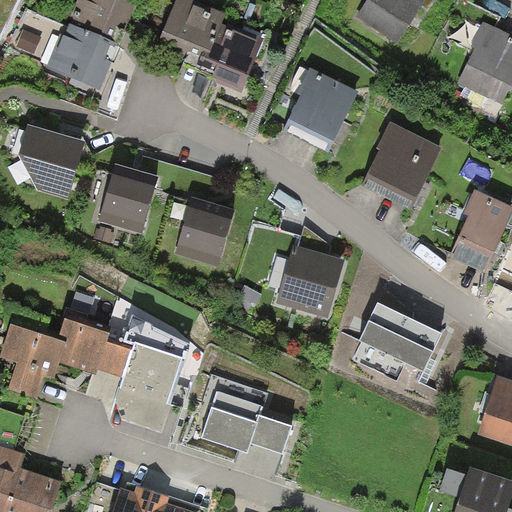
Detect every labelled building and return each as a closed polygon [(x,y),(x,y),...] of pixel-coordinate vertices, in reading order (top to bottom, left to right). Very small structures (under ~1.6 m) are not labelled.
[(0,0),(0,42),(9,26),(22,0),(21,0),(0,0)] [(74,0),(63,30),(116,50),(134,5),(121,0),(74,0)] [(221,18),(173,0),(171,0),(153,47),(202,66),(216,31),(221,18)] [(421,0),(365,0),(354,19),(394,44),(421,0)] [(511,78),(511,43),(479,25),(447,83),(495,109),(511,78)] [(45,75),(98,96),(116,50),(63,30),(45,75)] [(43,39),(25,31),(17,47),(35,55),(43,39)] [(253,46),(216,31),(202,66),(198,77),(235,91),(253,46)] [(350,98),(304,74),(280,121),(326,145),(350,98)] [(67,199),(83,143),(29,127),(20,156),(23,161),(9,168),(16,182),(30,174),(39,191),(67,199)] [(434,151),(384,128),(361,179),(411,202),(434,151)] [(142,233),(155,190),(112,179),(100,222),(142,233)] [(502,214),(471,199),(452,236),(484,251),(502,214)] [(219,265),(231,224),(190,211),(177,253),(219,265)] [(97,229),(94,238),(111,243),(114,233),(111,232),(111,230),(101,227),(101,230),(97,229)] [(344,261),(294,248),(278,306),(328,320),(344,261)] [(442,337),(379,306),(360,344),(424,374),(442,337)] [(107,337),(66,323),(62,336),(69,338),(66,347),(61,362),(94,373),(96,367),(123,376),(131,353),(104,345),(107,337)] [(61,362),(66,347),(12,328),(2,357),(20,363),(11,388),(36,397),(44,375),(55,379),(61,362)] [(183,360),(133,345),(131,353),(123,376),(119,390),(169,406),(183,360)] [(511,382),(497,378),(478,435),(511,446),(511,382)] [(171,406),(169,406),(119,390),(115,401),(121,421),(162,435),(171,406)] [(264,407),(217,392),(201,439),(247,455),(251,443),(282,454),(291,428),(260,418),(264,407)] [(0,444),(0,511),(49,511),(59,482),(23,471),(29,454),(0,444)] [(511,500),(511,482),(470,469),(455,511),(511,511),(511,509),(509,509),(511,500)] [(185,511),(124,491),(116,511),(185,511)]
